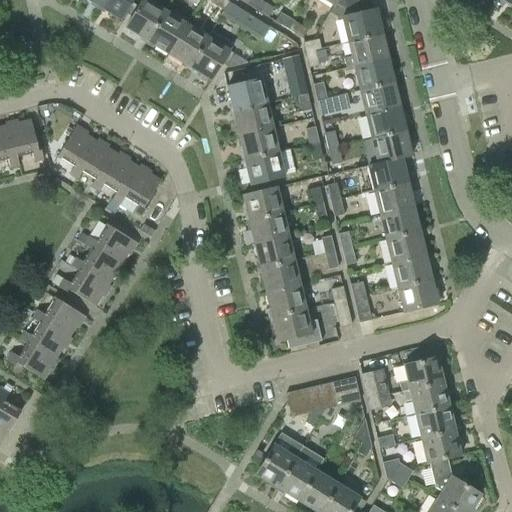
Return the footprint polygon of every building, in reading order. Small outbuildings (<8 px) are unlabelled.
[(82,0),(98,10),(103,0),(82,0)] [(103,0),(98,10),(120,23),(134,0),(103,0)] [(125,30),(147,44),(166,14),(143,0),(125,30)] [(212,0),(210,3),(225,12),(231,3),(225,0),(212,0)] [(258,0),(251,0),(248,6),(260,13),(265,4),(258,0)] [(346,12),(347,11),(353,0),(321,0),(335,8),(336,6),(346,12)] [(342,19),(348,44),(382,36),(376,11),(374,11),(370,0),(353,0),(347,11),(348,17),(342,19)] [(511,0),(498,0),(511,8),(511,0)] [(225,12),(223,16),(237,25),(245,12),(243,11),(231,3),(225,12)] [(290,31),(295,23),(280,13),(275,22),(290,31)] [(166,14),(147,44),(168,57),(187,27),(166,14)] [(295,23),(290,31),(302,39),(307,30),(295,23)] [(168,57),(189,70),(208,40),(187,27),(168,57)] [(354,68),(374,64),(388,60),(382,36),(348,44),(354,68)] [(230,54),(208,40),(189,70),(211,84),(230,54)] [(318,40),(313,41),(303,43),(305,54),(316,52),(321,50),(318,40)] [(316,52),(305,54),(309,69),(319,66),(316,52)] [(354,68),(359,92),(394,84),(388,60),(374,64),(354,68)] [(297,97),(307,95),(304,79),(293,81),(297,97)] [(227,88),(233,113),(267,105),(261,80),(227,88)] [(313,86),(316,102),(326,100),(322,84),(313,86)] [(400,108),(394,84),(359,92),(365,117),(400,108)] [(307,95),(297,97),(301,113),(311,110),(307,95)] [(329,115),(326,100),(316,102),(320,117),(329,115)] [(273,129),(267,105),(233,113),(239,137),(273,129)] [(365,117),(371,140),(405,132),(400,108),(365,117)] [(9,127),(16,159),(31,155),(33,162),(43,160),(40,151),(38,152),(30,122),(9,127)] [(9,168),(14,167),(18,166),(16,159),(9,127),(0,128),(0,162),(7,161),(9,168)] [(305,130),(309,147),(318,144),(315,128),(305,130)] [(68,129),(64,135),(69,137),(72,132),(68,129)] [(239,137),(244,162),(278,154),(273,129),(239,137)] [(82,173),(99,145),(74,130),(57,158),(74,168),(70,175),(78,180),(82,173)] [(324,134),(328,150),(338,148),(334,132),(324,134)] [(371,140),(377,165),(401,159),(411,157),(405,132),(371,140)] [(318,144),(309,147),(312,161),(322,159),(318,144)] [(99,193),(103,187),(120,158),(99,145),(82,173),(95,181),(91,188),(99,193)] [(341,164),(338,148),(328,150),(331,166),(341,164)] [(284,179),(284,177),(295,174),(290,151),(278,154),(244,162),(250,187),(284,179)] [(120,158),(103,187),(116,194),(112,201),(116,203),(119,205),(120,206),(124,200),(142,171),(120,158)] [(367,167),(373,192),(407,184),(401,159),(377,165),(367,167)] [(142,171),(124,200),(137,207),(133,214),(141,219),(146,211),(144,210),(161,182),(142,171)] [(326,186),(330,203),(340,200),(336,184),(326,186)] [(379,217),(405,211),(413,209),(407,184),(373,192),(379,217)] [(249,222),(255,221),(283,214),(277,188),(242,196),(249,222)] [(309,190),(312,207),(322,205),(318,188),(309,190)] [(343,215),(340,200),(330,203),(334,218),(343,215)] [(112,201),(109,206),(115,211),(119,205),(116,203),(112,201)] [(325,217),(322,205),(312,207),(315,219),(325,217)] [(379,217),(385,241),(419,233),(413,209),(405,211),(379,217)] [(254,246),(288,238),(283,214),(255,221),(249,222),(254,246)] [(91,250),(119,268),(135,243),(106,225),(96,242),(89,238),(87,242),(84,246),(91,250)] [(144,225),(141,230),(152,237),(155,232),(144,225)] [(338,235),(342,252),(352,250),(348,233),(338,235)] [(391,265),(418,258),(424,257),(419,233),(385,241),(391,265)] [(83,235),(78,242),(84,246),(87,242),(89,238),(83,235)] [(320,239),(324,255),(334,253),(330,237),(320,239)] [(260,270),(261,270),(294,262),(288,238),(254,246),(260,270)] [(72,267),(78,271),(107,288),(119,268),(91,250),(83,263),(76,259),(72,267)] [(355,264),(352,250),(342,252),(345,266),(355,264)] [(337,268),(334,253),(324,255),(328,270),(337,268)] [(69,257),(65,263),(71,266),(74,260),(69,257)] [(391,265),(396,289),(430,281),(424,257),(418,258),(391,265)] [(266,294),(272,293),(300,286),(294,262),(261,270),(260,270),(266,294)] [(95,307),(107,288),(78,271),(70,284),(63,280),(63,281),(58,289),(66,293),(68,290),(95,307)] [(55,277),(51,284),(58,289),(63,281),(55,277)] [(436,306),(430,281),(396,289),(402,314),(436,306)] [(353,299),(365,296),(362,284),(350,286),(353,299)] [(266,294),(271,318),(305,310),(300,286),(272,293),(266,294)] [(331,291),(334,304),(345,301),(343,288),(331,291)] [(365,296),(353,299),(359,324),(371,321),(365,296)] [(33,319),(40,323),(68,340),(82,316),(54,299),(44,315),(38,311),(33,319)] [(345,301),(334,304),(340,329),(351,326),(345,301)] [(316,321),(308,323),(305,310),(271,318),(277,343),(286,341),(288,350),(321,342),(316,321)] [(20,341),(26,345),(54,362),(68,340),(40,323),(32,336),(25,332),(20,341)] [(43,381),(54,362),(26,345),(19,357),(12,353),(7,362),(15,366),(16,364),(43,381)] [(400,393),(403,392),(442,382),(437,358),(403,366),(407,382),(398,384),(400,393)] [(367,401),(383,397),(388,396),(383,371),(361,376),(367,401)] [(354,378),(343,381),(349,404),(360,402),(354,378)] [(337,407),(338,407),(349,404),(343,381),(331,384),(337,407)] [(442,382),(403,392),(405,403),(411,401),(415,415),(448,407),(442,382)] [(331,384),(320,386),(325,410),(337,407),(331,384)] [(6,386),(2,392),(5,393),(8,395),(12,389),(6,386)] [(325,410),(320,386),(308,389),(314,413),(325,410)] [(308,389),(297,392),(302,415),(311,413),(314,413),(308,389)] [(1,391),(0,392),(0,438),(4,441),(21,413),(4,402),(9,396),(8,395),(5,393),(2,392),(1,391)] [(302,415),(297,392),(285,395),(291,418),(302,415)] [(383,397),(367,401),(370,411),(391,406),(388,396),(383,397)] [(327,425),(338,407),(337,407),(325,410),(319,420),(327,425)] [(420,439),(454,431),(448,407),(415,415),(420,439)] [(319,420),(325,410),(314,413),(311,413),(305,423),(314,429),(319,420)] [(362,444),(368,435),(365,421),(354,439),(362,444)] [(429,463),(446,459),(460,456),(454,431),(420,439),(426,464),(429,463)] [(365,458),(371,448),(368,435),(362,444),(357,453),(365,458)] [(394,446),(392,436),(376,440),(379,449),(394,446)] [(255,477),(277,490),(295,460),(273,447),(255,477)] [(323,461),(302,448),(295,460),(277,490),(298,503),(298,502),(316,473),(323,461)] [(446,459),(429,463),(435,488),(441,492),(437,500),(456,511),(470,511),(480,496),(451,478),(446,459)] [(393,473),(399,464),(398,460),(382,464),(386,480),(388,481),(393,473)] [(393,473),(407,481),(412,473),(399,464),(393,473)] [(313,511),(320,511),(329,498),(337,486),(316,473),(298,502),(298,503),(313,511)] [(393,473),(388,481),(402,490),(407,481),(393,473)] [(337,486),(329,498),(320,511),(351,511),(359,499),(337,486)] [(456,511),(437,500),(429,511),(456,511)]
